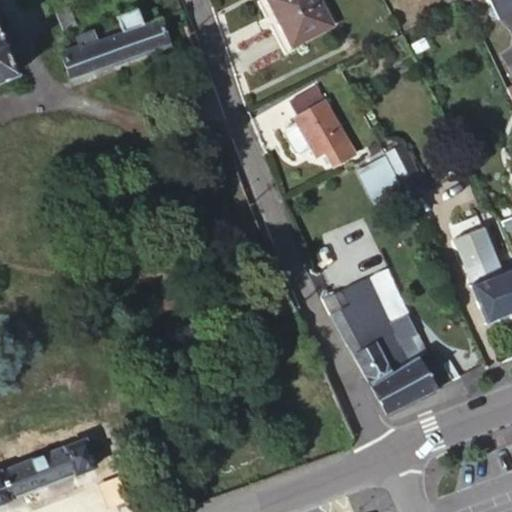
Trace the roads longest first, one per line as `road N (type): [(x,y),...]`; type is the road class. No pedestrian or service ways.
road 1 (residential): [(196,0),(267,202),(384,453)]
road 2 (unclassified): [(384,453),(245,511)]
road 3 (unclassified): [(511,403),(384,453)]
